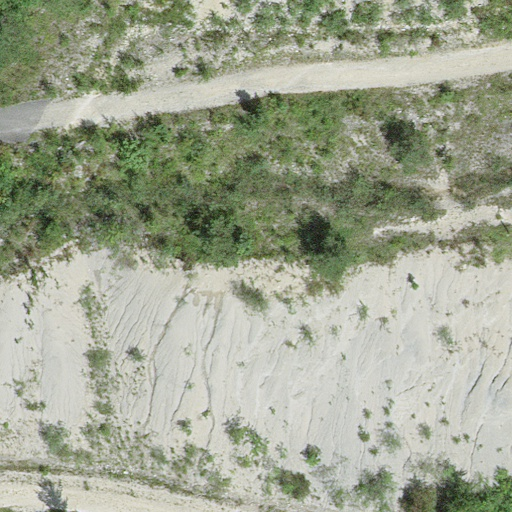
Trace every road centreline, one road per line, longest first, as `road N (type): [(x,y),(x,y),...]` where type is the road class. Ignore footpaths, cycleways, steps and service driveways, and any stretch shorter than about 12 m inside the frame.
road 1 (track): [(511,50),(34,120)]
road 2 (track): [(0,495),(133,511)]
